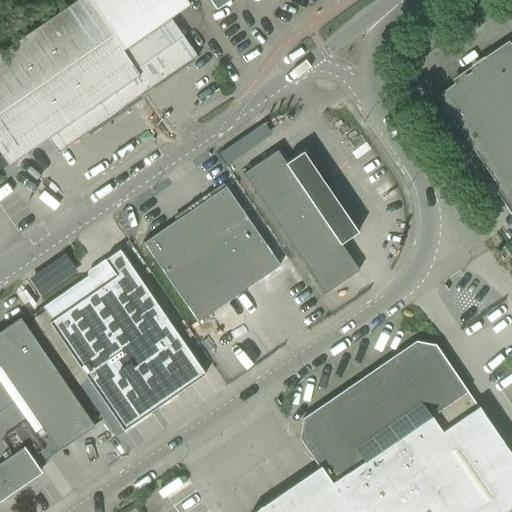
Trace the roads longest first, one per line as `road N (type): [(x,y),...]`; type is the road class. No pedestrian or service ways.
road 1 (unclassified): [(85,511),(395,302),(417,277),(430,227),(426,195),(365,87)]
road 2 (unclassified): [(301,65),(0,275)]
